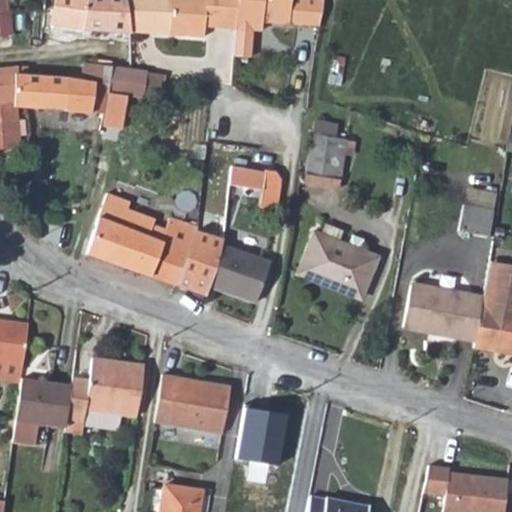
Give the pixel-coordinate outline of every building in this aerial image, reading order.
[(51,0),(48,22),(88,28),(128,31),(121,0),(51,0)] [(121,0),(128,31),(168,34),(166,0),(121,0)] [(202,26),(203,0),(166,0),(168,34),(202,36),(202,26)] [(232,0),(203,0),(202,26),(230,28),(232,0)] [(259,0),(232,0),(230,28),(228,55),(245,56),(247,29),(256,30),(257,21),(259,0)] [(259,0),(257,21),(312,26),(316,0),(259,0)] [(79,79),(63,77),(60,108),(60,110),(60,111),(101,112),(101,111),(104,92),(107,66),(82,62),(81,62),(79,79)] [(104,92),(138,97),(140,70),(128,69),(107,66),(104,92)] [(0,147),(15,147),(14,124),(12,108),(9,108),(13,74),(16,75),(16,67),(0,67),(0,147)] [(157,72),(140,70),(138,97),(154,99),(157,72)] [(40,107),(60,108),(63,77),(39,75),(32,75),(16,75),(13,74),(9,108),(12,108),(24,108),(39,110),(40,107)] [(334,136),(300,132),(295,172),(330,175),(334,136)] [(205,286),(213,289),(219,270),(222,259),(224,248),(216,246),(219,238),(193,229),(194,226),(166,217),(162,227),(150,223),(152,217),(124,208),(126,201),(103,193),(93,217),(82,252),(202,294),(205,286)] [(491,202),(462,196),(454,238),(483,243),(491,202)] [(369,256),(307,233),(293,273),(355,296),(369,256)] [(266,262),(224,248),(222,259),(219,270),(213,289),(252,303),(266,262)] [(511,269),(484,264),(477,301),(469,342),(468,347),(511,355),(511,269)] [(469,342),(477,301),(405,287),(397,329),(469,342)] [(0,382),(22,386),(23,377),(30,326),(0,321),(0,382)] [(92,379),(73,377),(72,383),(67,417),(85,420),(87,410),(137,417),(144,363),(95,356),(92,379)] [(232,385),(158,373),(150,422),(223,433),(232,385)] [(72,383),(23,377),(22,386),(17,417),(14,439),(37,442),(40,420),(66,423),(67,417),(72,383)] [(82,433),(85,420),(67,417),(66,423),(65,430),(82,433)] [(455,470),(434,467),(429,495),(450,498),(448,511),(509,511),(511,493),(511,481),(454,475),(455,470)] [(197,511),(201,497),(165,490),(164,498),(161,511),(197,511)] [(161,511),(164,498),(139,494),(136,511),(161,511)] [(329,504),(314,501),(311,511),(353,511),(346,510),(348,504),(330,501),(329,504)]
